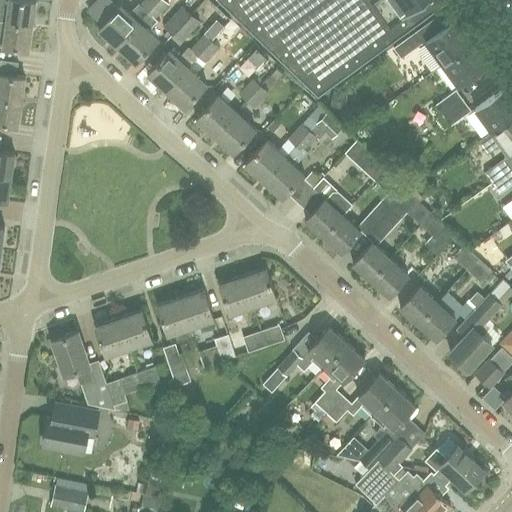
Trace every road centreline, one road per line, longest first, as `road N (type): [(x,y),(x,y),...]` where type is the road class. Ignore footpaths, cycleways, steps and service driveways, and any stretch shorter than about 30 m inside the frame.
road 1 (residential): [(511,454),(263,230)]
road 2 (residential): [(263,230),(63,51)]
road 3 (residential): [(21,315),(63,51)]
road 4 (residential): [(263,230),(21,315)]
road 5 (residential): [(0,482),(21,315)]
